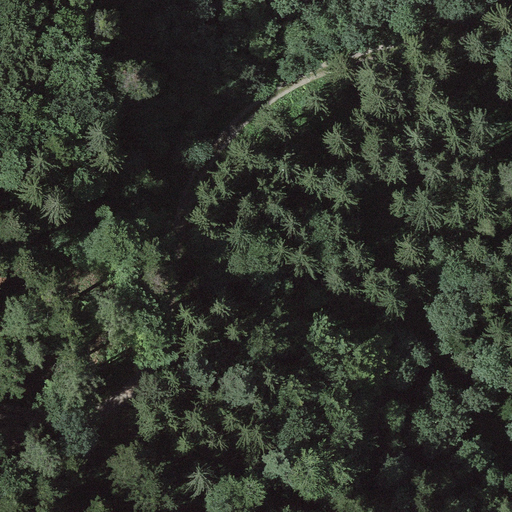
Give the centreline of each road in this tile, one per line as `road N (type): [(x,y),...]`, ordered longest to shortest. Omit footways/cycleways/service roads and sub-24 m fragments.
road 1 (track): [(511,12),(465,32),(337,61),(240,118),(178,208),(168,310)]
road 2 (track): [(0,407),(74,415),(123,397),(154,355),(168,310)]
